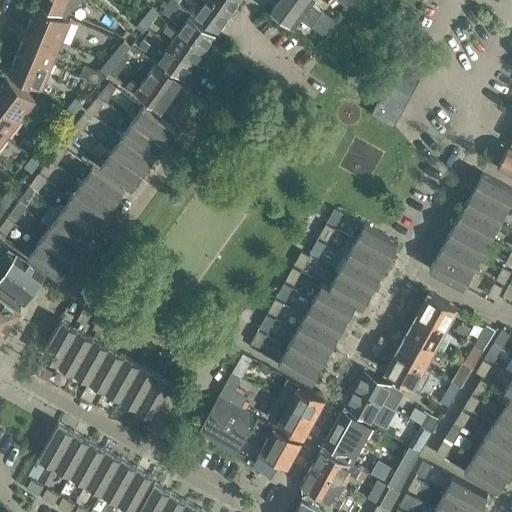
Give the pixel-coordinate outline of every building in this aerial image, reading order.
[(76,0),(39,0),(65,11),(66,11),(76,0)] [(169,0),(162,10),(169,15),(178,3),(174,0),(169,0)] [(231,12),(215,0),(198,0),(203,3),(195,14),(218,30),(231,12)] [(215,0),(231,12),(239,0),(215,0)] [(306,10),(292,0),(277,0),(272,8),(295,25),(300,17),(312,25),(327,35),(331,28),(306,10)] [(292,0),(306,10),(331,28),(336,21),(322,11),(323,10),(311,2),(312,0),(292,0)] [(37,3),(27,26),(61,40),(71,17),(37,3)] [(152,6),(146,14),(152,20),(161,25),(165,20),(157,14),(159,11),(152,6)] [(146,14),(135,27),(143,32),(152,20),(146,14)] [(190,15),(179,30),(205,48),(216,34),(190,15)] [(174,37),(169,44),(195,63),(205,48),(179,30),(169,22),(163,30),(174,37)] [(27,26),(18,48),(52,62),(61,40),(27,26)] [(135,27),(126,38),(134,42),(143,32),(135,27)] [(126,38),(108,59),(124,66),(128,62),(121,57),(134,42),(126,38)] [(195,63),(169,44),(163,53),(142,39),(138,44),(159,59),(185,78),(195,63)] [(401,42),(394,54),(424,70),(430,59),(401,42)] [(52,62),(18,48),(9,71),(42,85),(52,62)] [(388,65),(395,69),(418,82),(424,70),(394,54),(388,65)] [(124,66),(108,59),(100,69),(107,75),(109,72),(116,77),(124,66)] [(156,62),(146,77),(172,95),(182,80),(156,62)] [(395,69),(389,80),(412,93),(418,82),(395,69)] [(7,74),(0,82),(0,100),(21,116),(36,97),(7,74)] [(172,95),(146,77),(139,86),(130,80),(127,85),(135,91),(161,110),(172,95)] [(389,80),(383,91),(406,103),(412,93),(389,80)] [(107,84),(98,95),(105,101),(114,90),(107,84)] [(383,91),(377,102),(400,114),(406,103),(383,91)] [(60,116),(67,122),(83,102),(76,96),(60,116)] [(95,98),(87,109),(94,115),(103,104),(95,98)] [(0,100),(0,130),(6,135),(21,116),(0,100)] [(400,114),(377,102),(371,113),(394,125),(400,114)] [(144,105),(133,120),(164,143),(175,128),(144,105)] [(84,112),(75,123),(83,129),(91,118),(84,112)] [(133,120),(122,135),(154,157),(164,143),(133,120)] [(64,137),(71,143),(80,132),(73,126),(64,137)] [(122,135),(112,149),(143,172),(154,157),(122,135)] [(52,154),(59,160),(67,149),(60,143),(52,154)] [(511,146),(509,145),(507,148),(498,166),(511,173),(511,146)] [(40,146),(32,156),(39,161),(47,151),(40,146)] [(143,172),(112,149),(101,165),(132,187),(143,172)] [(39,161),(32,156),(24,166),(31,171),(39,161)] [(49,158),(41,169),(49,175),(57,163),(49,158)] [(92,166),(82,181),(113,203),(124,188),(92,166)] [(39,172),(31,184),(38,189),(46,178),(39,172)] [(511,188),(482,172),(473,188),(508,207),(511,198),(511,188)] [(82,181),(71,196),(103,218),(113,203),(82,181)] [(28,187),(20,198),(28,204),(36,193),(28,187)] [(9,188),(4,195),(11,201),(16,193),(9,188)] [(473,188),(465,204),(499,222),(508,207),(473,188)] [(4,195),(0,200),(0,215),(11,201),(4,195)] [(71,196),(61,210),(92,233),(103,218),(71,196)] [(18,202),(10,213),(17,219),(25,207),(18,202)] [(465,204),(456,220),(490,238),(499,222),(465,204)] [(328,219),(336,224),(343,211),(335,207),(328,219)] [(61,210),(50,225),(82,248),(92,233),(61,210)] [(7,216),(0,226),(0,228),(7,233),(15,222),(7,216)] [(456,220),(447,236),(482,254),(490,238),(456,220)] [(326,223),(319,235),(327,239),(334,227),(326,223)] [(365,223),(356,239),(390,258),(399,242),(365,223)] [(50,225),(39,240),(71,262),(82,248),(50,225)] [(447,236),(439,251),(473,270),(482,254),(447,236)] [(317,238),(311,251),(319,255),(326,243),(317,238)] [(356,239),(347,255),(381,274),(390,258),(356,239)] [(71,262),(39,240),(29,255),(60,277),(71,262)] [(295,263),(303,267),(310,255),(302,250),(295,263)] [(473,270),(439,251),(430,267),(464,286),(473,270)] [(17,254),(7,268),(34,288),(45,273),(17,254)] [(347,255),(338,271),(372,290),(381,274),(347,255)] [(293,266),(286,278),(294,283),(301,271),(293,266)] [(496,278),(505,283),(511,270),(503,266),(496,278)] [(34,288),(7,268),(0,277),(0,285),(24,303),(34,288)] [(338,271),(330,286),(329,287),(356,302),(363,306),(372,290),(338,271)] [(284,282),(277,294),(286,299),(292,286),(284,282)] [(323,282),(314,298),(348,317),(356,302),(329,287),(330,286),(323,282)] [(488,294),(496,298),(503,286),(494,282),(488,294)] [(511,283),(510,282),(503,294),(511,299),(511,297),(511,283)] [(0,334),(1,335),(21,306),(0,290),(0,334)] [(429,291),(418,310),(446,326),(457,306),(429,291)] [(275,298),(269,310),(277,314),(284,302),(275,298)] [(314,298),(305,314),(339,333),(348,317),(314,298)] [(84,306),(77,319),(86,323),(92,311),(84,306)] [(418,310),(407,330),(436,345),(446,326),(418,310)] [(267,313),(260,326),(268,330),(275,318),(267,313)] [(305,314),(296,330),(330,349),(339,333),(305,314)] [(100,315),(93,328),(101,332),(108,320),(100,315)] [(42,353),(58,362),(77,328),(61,319),(42,353)] [(478,339),(486,344),(496,329),(487,323),(478,339)] [(116,324),(109,336),(117,341),(124,329),(116,324)] [(58,362),(74,371),(93,337),(77,328),(58,362)] [(502,328),(495,340),(503,345),(510,333),(502,328)] [(258,329),(251,341),(259,346),(266,334),(258,329)] [(296,330),(287,346),(321,365),(330,349),(296,330)] [(407,330),(397,349),(425,365),(436,345),(407,330)] [(131,333),(124,345),(133,350),(139,337),(131,333)] [(74,371),(90,379),(109,346),(93,337),(74,371)] [(147,342),(140,354),(148,358),(155,346),(147,342)] [(493,343),(486,355),(494,360),(501,348),(493,343)] [(90,379),(106,388),(125,354),(109,346),(90,379)] [(321,365),(287,346),(278,362),(313,381),(321,365)] [(464,362),(472,367),(482,351),(473,346),(464,362)] [(425,365),(397,349),(386,369),(414,385),(425,365)] [(163,350),(156,363),(164,367),(171,355),(163,350)] [(243,351),(232,370),(242,376),(253,357),(243,351)] [(106,388),(121,397),(140,363),(125,354),(106,388)] [(178,359),(172,371),(180,376),(187,364),(178,359)] [(476,371),(484,376),(491,364),(483,359),(476,371)] [(121,397),(137,406),(156,372),(140,363),(121,397)] [(365,368),(355,386),(382,400),(391,382),(365,368)] [(220,393),(242,406),(248,395),(235,388),(242,376),(232,370),(220,393)] [(156,372),(137,406),(153,415),(172,381),(156,372)] [(288,376),(277,396),(314,416),(325,397),(288,376)] [(481,378),(474,390),(482,395),(489,383),(481,378)] [(440,400),(449,405),(458,390),(450,385),(440,400)] [(382,400),(355,386),(345,404),(372,418),(382,400)] [(511,392),(511,393),(502,408),(511,414),(511,392)] [(301,439),(242,406),(219,393),(199,430),(236,454),(253,425),(269,434),(261,449),(287,464),(301,439)] [(471,394),(464,406),(472,411),(479,399),(471,394)] [(314,416),(277,396),(266,415),(303,435),(314,416)] [(343,407),(333,425),(363,441),(373,423),(343,407)] [(511,414),(502,408),(493,424),(511,435),(511,414)] [(462,409),(455,421),(463,426),(470,414),(462,409)] [(422,427),(432,432),(440,416),(431,410),(422,427)] [(39,455),(55,464),(74,430),(58,421),(39,455)] [(453,424),(445,436),(453,441),(461,429),(453,424)] [(511,435),(493,424),(484,439),(511,456),(511,435)] [(363,441),(333,425),(324,443),(353,459),(363,441)] [(55,464),(71,473),(90,439),(74,430),(55,464)] [(71,473),(87,482),(106,448),(90,439),(71,473)] [(511,456),(484,439),(474,454),(507,475),(511,467),(511,456)] [(436,452),(444,457),(451,445),(443,440),(436,452)] [(390,483),(400,489),(421,450),(409,444),(388,482),(390,483)] [(321,447),(312,464),(351,485),(356,475),(365,480),(369,473),(321,447)] [(87,482),(103,491),(122,457),(106,448),(87,482)] [(507,475),(474,454),(465,470),(498,490),(507,475)] [(375,467),(389,477),(397,465),(382,455),(375,467)] [(103,491),(118,499),(137,466),(122,457),(103,491)] [(423,460),(417,472),(425,476),(432,464),(423,460)] [(351,485),(312,464),(301,484),(340,505),(351,485)] [(137,466),(118,499),(135,508),(153,475),(137,466)] [(454,475),(445,492),(479,510),(488,493),(454,475)] [(408,488),(417,492),(423,480),(415,476),(408,488)] [(27,487),(39,494),(43,486),(31,479),(27,487)] [(137,511),(158,511),(170,491),(154,482),(137,511)] [(390,483),(380,502),(390,508),(400,489),(390,483)] [(42,496),(55,503),(59,494),(47,488),(42,496)] [(158,511),(179,511),(186,500),(170,491),(158,511)] [(406,492),(400,504),(408,508),(415,496),(406,492)] [(445,492),(436,508),(444,511),(477,511),(479,510),(445,492)] [(58,504),(70,511),(75,503),(63,496),(58,504)] [(293,511),(331,511),(302,496),(293,511)] [(179,511),(199,511),(202,508),(186,500),(179,511)] [(374,511),(387,511),(390,508),(380,502),(374,511)]
